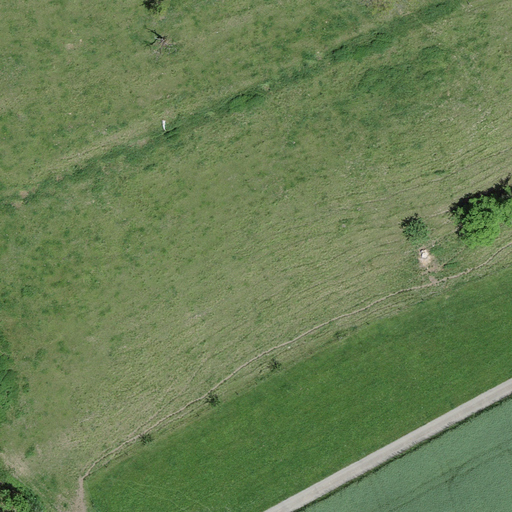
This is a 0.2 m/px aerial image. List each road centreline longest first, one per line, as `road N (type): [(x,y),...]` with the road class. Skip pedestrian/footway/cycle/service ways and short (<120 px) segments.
road 1 (track): [(461,0),(0,209)]
road 2 (track): [(511,388),(280,511)]
